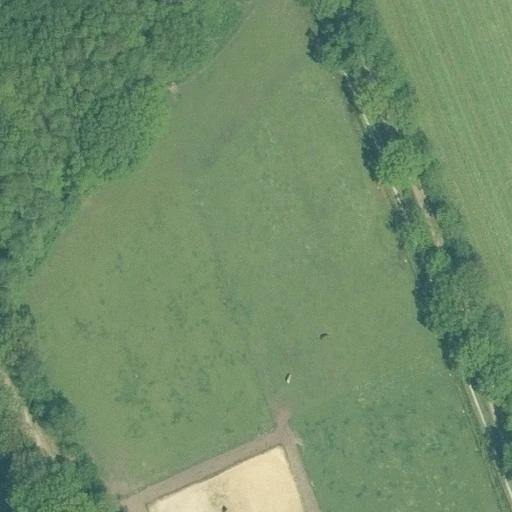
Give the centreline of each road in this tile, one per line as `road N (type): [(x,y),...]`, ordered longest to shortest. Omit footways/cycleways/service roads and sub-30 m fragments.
road 1 (track): [(511,462),(440,249),(339,0)]
road 2 (track): [(67,511),(0,376)]
